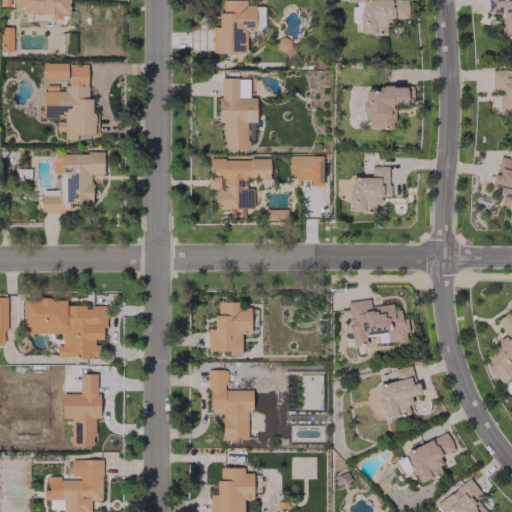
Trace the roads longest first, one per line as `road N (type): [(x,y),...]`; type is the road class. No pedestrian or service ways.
road 1 (residential): [(511,461),(473,406),(448,322),(441,274),(443,0)]
road 2 (residential): [(159,256),(511,256)]
road 3 (residential): [(162,0),(159,256)]
road 4 (tertiary): [(159,256),(158,511)]
road 5 (tertiary): [(0,256),(159,256)]
